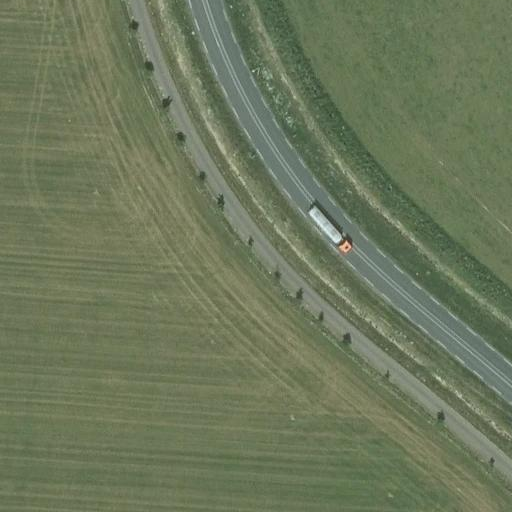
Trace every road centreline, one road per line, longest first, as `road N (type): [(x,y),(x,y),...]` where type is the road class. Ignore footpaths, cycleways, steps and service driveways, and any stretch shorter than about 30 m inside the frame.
road 1 (unclassified): [(511,472),(329,318),(245,228),(182,122),(135,0)]
road 2 (primary): [(203,0),(248,111),(302,192),(362,258),(511,389)]
